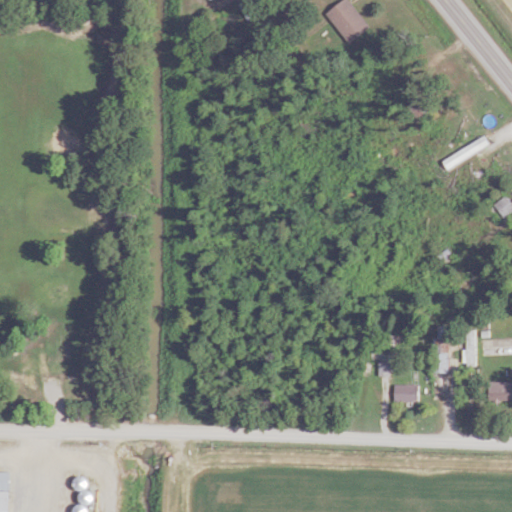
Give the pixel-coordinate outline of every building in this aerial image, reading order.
[(255,16),(247,0),(245,0),(237,4),(245,20),(255,16)] [(369,27),(346,0),(343,0),(325,14),(349,43),(369,27)] [(511,209),(511,189),(485,209),(495,222),(511,209)] [(65,295),(47,294),(47,304),(64,304),(65,295)] [(446,325),(435,326),(436,337),(432,337),(433,373),(447,372),(446,325)] [(46,354),(21,354),(21,385),(38,385),(38,376),(46,376),(46,354)] [(508,381),(487,381),(487,399),(508,399),(508,381)] [(417,402),(417,385),(393,385),(393,402),(417,402)] [(8,511),(9,471),(0,471),(0,511),(8,511)] [(89,480),(79,475),(74,488),(83,492),(89,480)]
